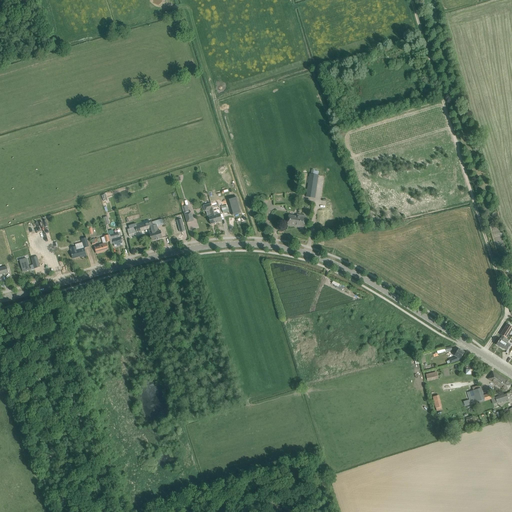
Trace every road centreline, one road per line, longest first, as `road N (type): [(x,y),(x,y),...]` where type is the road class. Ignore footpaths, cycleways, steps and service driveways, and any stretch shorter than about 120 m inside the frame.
road 1 (tertiary): [(0,299),(196,247),(280,247),(357,274),(511,373)]
road 2 (track): [(485,349),(506,312),(408,0)]
road 3 (track): [(258,244),(212,101)]
